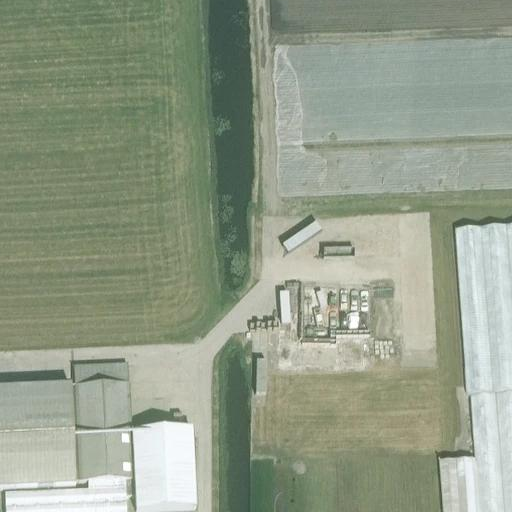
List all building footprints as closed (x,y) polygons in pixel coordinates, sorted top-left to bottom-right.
[(334,255),(344,256),(346,225),(336,224),(334,255)] [(291,261),(292,229),(283,229),(282,260),(291,261)] [(475,460),(440,463),(443,511),(511,511),(511,229),(456,233),(467,398),(471,398),(475,460)] [(370,290),(337,290),(279,290),(278,367),(363,367),(363,341),(370,340),(370,290)] [(0,392),(0,492),(75,489),(74,485),(87,484),(88,493),(4,497),(5,511),(125,511),(125,499),(135,499),(135,511),(175,511),(195,511),(191,432),(130,435),(127,366),(73,369),(74,389),(0,392)]
